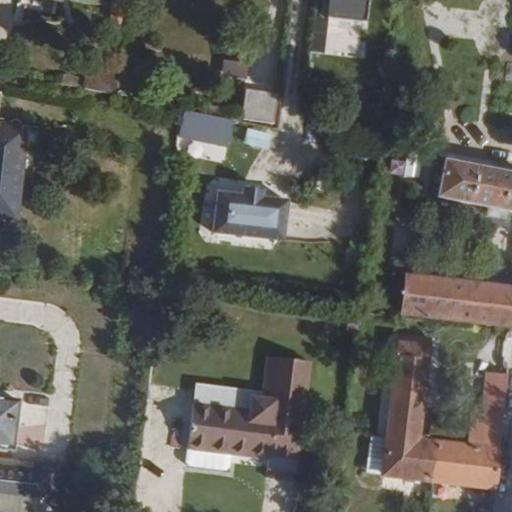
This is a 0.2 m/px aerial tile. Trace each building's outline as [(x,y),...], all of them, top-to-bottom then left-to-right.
[(55,2),(44,0),(15,0),(14,6),(52,15),(55,2)] [(125,26),(128,0),(114,0),(112,24),(125,26)] [(327,0),(325,14),(367,19),(369,0),(327,0)] [(322,55),(365,57),(367,20),(324,18),(322,55)] [(226,60),(225,75),(246,76),(247,61),(226,60)] [(87,75),(85,91),(117,97),(119,81),(87,75)] [(260,125),(276,128),(278,90),(245,87),(244,112),(261,114),(260,125)] [(229,149),(235,120),(181,110),(177,138),(229,149)] [(18,150),(20,126),(20,125),(20,124),(19,124),(18,122),(17,121),(15,121),(14,121),(13,121),(12,122),(11,122),(11,123),(10,124),(10,125),(0,123),(0,221),(17,223),(19,203),(12,203),(18,150)] [(247,127),(242,141),(269,149),(273,134),(247,127)] [(12,203),(19,203),(26,151),(18,150),(12,203)] [(511,174),(444,161),(436,198),(487,208),(507,212),(511,212),(511,174)] [(240,184),(240,191),(260,193),(260,186),(240,184)] [(215,191),(211,234),(281,240),(284,197),(259,195),(260,193),(240,191),(240,193),(215,191)] [(505,222),(507,212),(487,208),(485,218),(505,222)] [(511,324),(511,289),(407,278),(403,313),(511,324)] [(398,342),(429,345),(429,340),(398,337),(398,342)] [(387,437),(418,441),(429,345),(398,342),(387,437)] [(239,351),(232,410),(269,414),(276,356),(239,351)] [(482,416),(501,419),(507,374),(487,371),(482,416)] [(0,511),(50,511),(53,510),(56,488),(58,473),(59,468),(0,460),(0,448),(12,451),(18,403),(0,400),(0,511)] [(269,453),(274,415),(269,414),(232,410),(192,405),(187,450),(185,462),(189,467),(222,471),(227,466),(228,455),(229,449),(269,453)] [(468,446),(498,449),(501,419),(471,416),(468,446)] [(382,477),(387,439),(370,437),(366,474),(382,477)] [(432,483),(437,442),(418,441),(387,437),(387,439),(382,477),(382,478),(432,483)] [(468,446),(437,442),(432,483),(493,491),(498,449),(468,446)] [(269,453),(229,449),(228,455),(268,459),(269,453)] [(58,473),(56,488),(63,490),(65,474),(58,473)] [(108,475),(105,499),(129,501),(131,478),(108,475)] [(477,511),(490,511),(492,501),(478,511),(477,511)]
